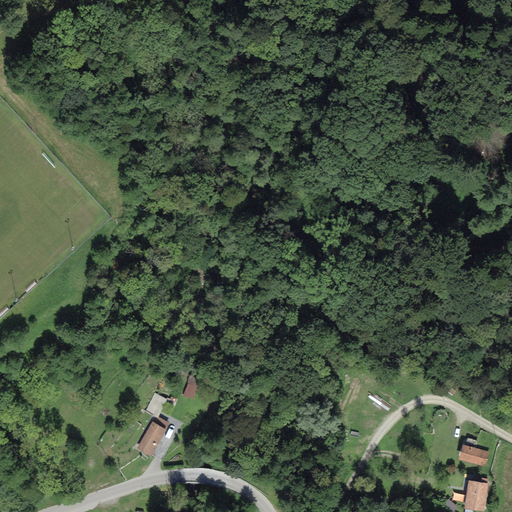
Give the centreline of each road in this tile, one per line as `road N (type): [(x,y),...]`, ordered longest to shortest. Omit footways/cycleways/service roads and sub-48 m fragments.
road 1 (track): [(315,511),(412,404),(429,401),(511,438)]
road 2 (tertiary): [(268,511),(229,480),(190,473),(52,511)]
